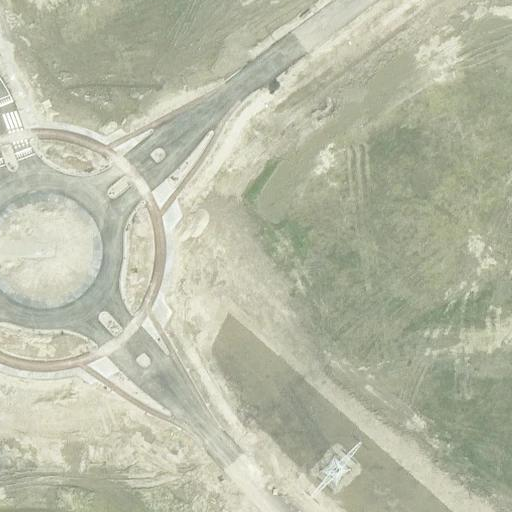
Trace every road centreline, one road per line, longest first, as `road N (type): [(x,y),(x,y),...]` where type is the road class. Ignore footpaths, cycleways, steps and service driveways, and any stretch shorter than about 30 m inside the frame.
road 1 (residential): [(358,0),(188,130)]
road 2 (unclassified): [(285,511),(170,387)]
road 3 (unclassified): [(78,309),(138,372),(170,387)]
road 4 (residential): [(188,130),(155,141),(86,194)]
road 5 (unclassified): [(170,387),(158,357),(100,289)]
road 6 (residential): [(106,217),(171,162),(188,130)]
